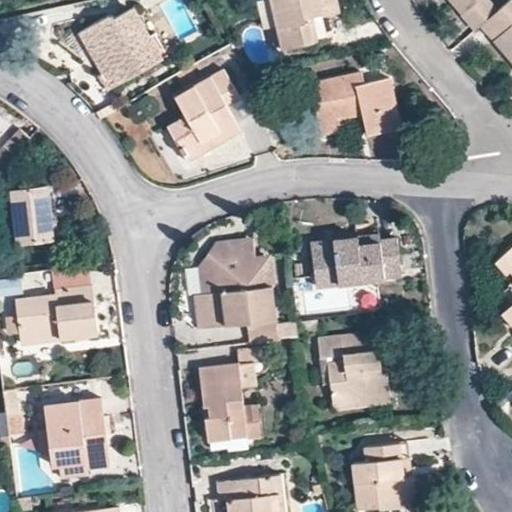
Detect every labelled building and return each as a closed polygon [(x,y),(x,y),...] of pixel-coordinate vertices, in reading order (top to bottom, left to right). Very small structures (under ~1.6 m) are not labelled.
[(303,14),(311,13),(323,11),(323,15),(338,11),(335,0),(272,0),(283,46),(309,41),(303,14)] [(486,19),(499,8),(491,0),(452,0),(476,27),(481,23),(486,19)] [(511,0),(507,0),(499,8),(486,19),(498,33),(494,37),(511,57),(511,0)] [(101,76),(108,88),(158,60),(129,9),(115,17),(106,16),(80,31),(99,67),(104,64),(109,72),(101,76)] [(303,14),(309,41),(318,38),(311,13),(303,14)] [(224,137),(240,127),(225,100),(236,94),(222,69),(176,96),(187,115),(167,126),(181,150),(219,128),(224,137)] [(309,82),(321,133),(341,129),(338,117),(361,112),(366,131),(400,125),(390,77),(363,82),(361,71),(309,82)] [(263,114),(248,87),(236,94),(225,100),(240,127),(263,114)] [(95,111),(98,117),(120,105),(116,98),(95,111)] [(187,159),(224,137),(219,128),(181,150),(187,159)] [(8,138),(0,149),(0,173),(3,175),(21,146),(8,138)] [(11,190),(18,243),(52,239),(45,185),(11,190)] [(379,242),(378,240),(377,230),(357,233),(357,236),(359,245),(379,242)] [(244,248),(254,247),(253,236),(243,238),(244,248)] [(359,245),(357,236),(333,240),(334,249),(312,251),(317,286),(400,275),(395,237),(378,240),(379,242),(359,245)] [(244,248),(243,238),(216,240),(199,266),(202,294),(193,295),(197,328),(247,322),(276,319),(268,255),(256,257),(254,247),(244,248)] [(334,249),(333,240),(311,243),(312,251),(334,249)] [(511,247),(496,261),(506,273),(509,270),(511,273),(511,282),(503,290),(511,302),(502,310),(511,321),(511,247)] [(0,280),(0,296),(24,293),(22,277),(0,280)] [(59,336),(96,332),(90,286),(55,290),(55,296),(16,300),(19,334),(59,329),(59,336)] [(276,319),(247,322),(250,342),(278,339),(276,319)] [(60,342),(59,336),(59,329),(19,334),(20,346),(60,342)] [(361,395),(388,392),(387,371),(380,372),(377,350),(384,349),(381,332),(318,339),(320,356),(344,353),(344,362),(328,364),(333,401),(361,399),(361,395)] [(239,363),(265,360),(264,347),(238,350),(239,363)] [(243,404),(239,363),(200,367),(204,405),(208,404),(210,416),(205,416),(207,437),(247,433),(247,439),(261,437),(258,403),(243,404)] [(17,413),(14,387),(2,389),(5,415),(17,413)] [(390,403),(388,392),(361,395),(361,399),(333,401),(334,409),(390,403)] [(101,398),(44,405),(51,462),(85,458),(86,465),(109,462),(101,398)] [(19,432),(17,413),(5,415),(8,433),(19,432)] [(401,478),(411,476),(407,442),(397,443),(401,478)] [(414,496),(411,476),(401,478),(397,443),(367,447),(368,460),(353,462),(359,509),(379,506),(379,500),(414,496)] [(87,474),(86,465),(85,458),(51,462),(53,478),(87,474)] [(284,511),(280,474),(218,481),(219,500),(229,499),(229,511),(284,511)] [(323,493),(320,483),(311,485),(313,495),(323,493)] [(415,507),(414,496),(379,500),(379,506),(379,511),(415,507)] [(29,509),(28,498),(16,499),(17,511),(29,509)]
